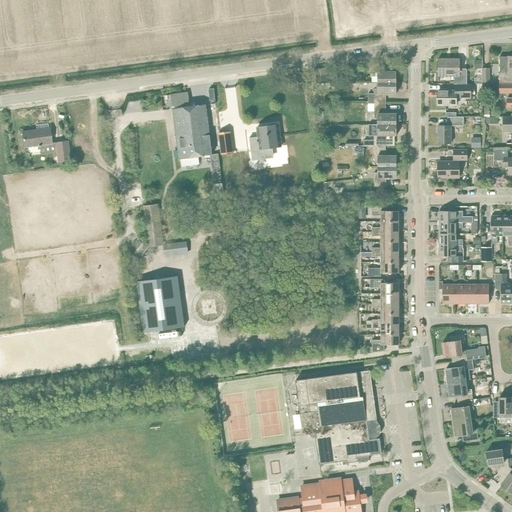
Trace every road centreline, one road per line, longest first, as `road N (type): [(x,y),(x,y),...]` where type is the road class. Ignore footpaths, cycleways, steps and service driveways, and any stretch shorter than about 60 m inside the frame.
road 1 (tertiary): [(0,100),(413,45)]
road 2 (residential): [(419,200),(413,45)]
road 3 (residential): [(443,465),(420,322)]
road 4 (residential): [(420,322),(419,200)]
